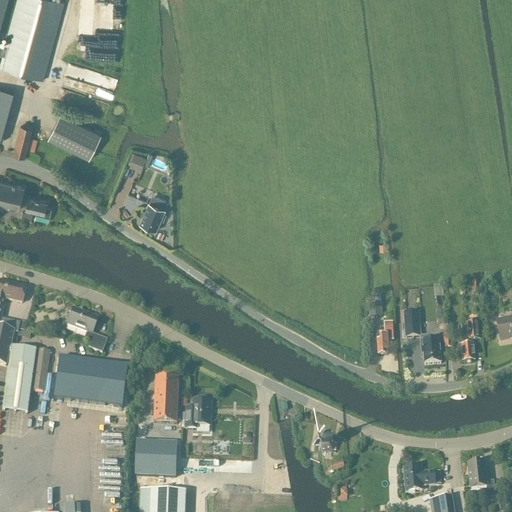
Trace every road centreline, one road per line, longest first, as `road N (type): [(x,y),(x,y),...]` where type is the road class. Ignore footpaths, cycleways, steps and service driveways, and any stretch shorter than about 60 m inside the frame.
road 1 (unclassified): [(511,367),(468,384),(413,389),(347,369),(46,177),(0,161)]
road 2 (tertiary): [(0,267),(98,300),(375,435),(451,444),(511,432)]
